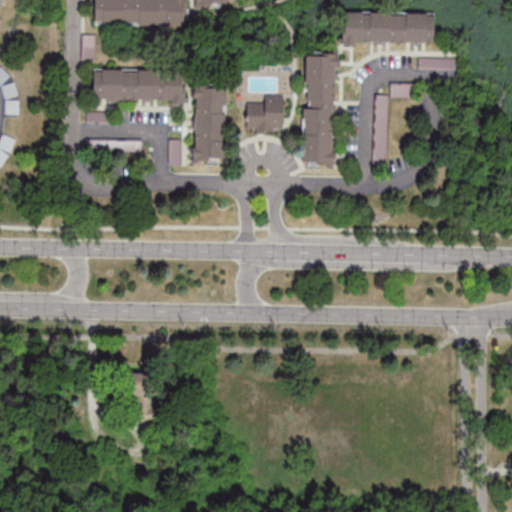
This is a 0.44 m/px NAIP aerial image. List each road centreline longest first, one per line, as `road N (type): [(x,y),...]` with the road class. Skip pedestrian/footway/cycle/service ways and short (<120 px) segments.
road 1 (tertiary): [(511,257),(0,247)]
road 2 (tertiary): [(0,308),(511,318)]
road 3 (tertiary): [(484,256),(445,268),(256,264),(244,280),(249,314)]
road 4 (residential): [(478,511),(474,317)]
road 5 (tertiary): [(0,298),(61,299),(80,288),(80,263),(60,249)]
